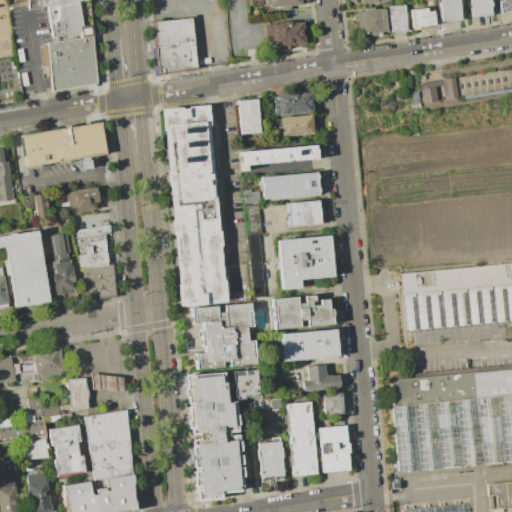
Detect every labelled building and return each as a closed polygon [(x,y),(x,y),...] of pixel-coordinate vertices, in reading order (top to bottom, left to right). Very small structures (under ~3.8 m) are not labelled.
[(86,0),(87,1),(47,7),(27,10),(26,0),(86,0)] [(303,0),(265,0),(266,9),(304,6),(303,0)] [(437,0),(456,0),(459,21),(440,22),(437,0)] [(467,0),(486,0),(488,15),(469,17),(467,0)] [(511,0),(511,13),(509,13),(507,11),(505,11),(504,14),(500,14),(498,12),(497,1),(501,1),(500,0),(511,0)] [(87,1),(90,36),(95,84),(50,91),(48,66),(42,67),(40,47),(46,47),(46,43),(79,38),(79,34),(52,38),(47,7),(87,1)] [(387,7),(403,5),(405,31),(389,32),(387,7)] [(356,11),(383,8),(385,31),(357,34),(356,22),(354,22),(353,15),(356,15),(356,11)] [(409,10),(425,9),(426,13),(432,12),(432,26),(425,26),(423,29),(411,29),(409,10)] [(158,73),(197,69),(196,65),(191,17),(153,21),(158,73)] [(306,22),(308,44),(269,47),(267,25),(306,22)] [(426,103),(423,83),(511,69),(511,90),(446,100),(444,87),(438,88),(440,101),(426,103)] [(312,93),(314,113),(282,116),(282,115),(276,116),(274,99),(280,98),(280,96),(312,93)] [(259,99),(262,133),(243,135),(241,101),(259,99)] [(231,302),(183,307),(165,110),(213,106),(231,302)] [(313,116),(315,135),(283,138),(282,119),(313,116)] [(22,137),(101,124),(106,155),(27,168),(22,137)] [(311,147),(313,160),(242,166),(241,153),(311,147)] [(0,148),(2,148),(3,160),(6,159),(12,199),(0,201),(0,148)] [(318,172),(320,196),(264,200),(262,177),(318,172)] [(102,202),(98,203),(99,210),(72,214),(69,193),(95,188),(100,188),(101,193),(106,192),(107,202),(102,202)] [(256,190),(241,191),(242,203),(256,202),(256,190)] [(36,196),(47,194),(51,217),(40,219),(36,196)] [(319,201),(321,224),(289,226),(287,204),(319,201)] [(258,268),(256,205),(244,206),(246,268),(258,268)] [(74,237),(73,229),(110,224),(111,233),(106,233),(74,237)] [(117,266),(114,230),(115,230),(121,230),(124,265),(118,266),(117,266)] [(0,235),(36,231),(47,301),(25,304),(14,306),(5,247),(0,247),(0,235)] [(78,271),(74,237),(106,233),(110,266),(80,271),(78,271)] [(71,292),(71,294),(53,297),(50,275),(51,275),(50,270),(49,271),(49,268),(50,267),(51,267),(46,237),(65,234),(68,252),(66,252),(66,259),(68,259),(69,266),(70,266),(72,283),(70,283),(71,292)] [(278,240),(331,235),(335,277),(301,280),(302,288),(282,290),(278,240)] [(511,261),(402,273),(407,331),(511,320),(511,261)] [(80,271),(83,301),(117,297),(114,265),(110,266),(80,271)] [(329,309),(332,309),(334,325),(330,325),(308,327),(307,321),(300,321),(300,328),(274,330),(271,300),(297,297),(298,304),(305,303),(305,296),(310,296),(310,293),(315,293),(315,295),(315,302),(312,302),(312,303),(312,307),(321,306),(320,301),(328,300),(329,305),(329,309)] [(191,309),(217,307),(218,313),(225,312),(224,306),(250,303),(253,327),(247,328),(248,341),(254,340),(256,364),(230,367),(229,361),(223,362),(223,368),(197,370),(196,354),(206,353),(205,345),(203,345),(201,330),(203,329),(203,324),(193,325),(191,309)] [(511,336),(416,345),(415,332),(511,323),(511,336)] [(282,334),(336,330),(338,357),(284,362),(282,334)] [(39,382),(38,378),(36,378),(36,380),(32,381),(31,375),(34,374),(31,353),(58,348),(62,371),(60,371),(60,375),(58,375),(59,379),(39,382)] [(0,382),(0,358),(9,357),(11,367),(14,380),(0,382)] [(303,382),(309,381),(307,367),(324,365),(325,376),(340,375),(340,379),(341,389),(304,392),(303,382)] [(511,368),(391,379),(399,471),(511,461),(511,368)] [(186,375),(225,371),(226,384),(235,383),(234,372),(259,370),(262,397),(236,399),(235,388),(226,388),(228,402),(235,401),(243,490),(223,492),(224,498),(198,501),(192,439),(200,439),(200,433),(191,433),(186,375)] [(95,389),(93,374),(106,376),(124,378),(125,392),(107,390),(95,389)] [(87,378),(89,407),(72,409),(70,380),(87,378)] [(325,416),(323,395),(340,393),(342,414),(325,416)] [(33,421),(41,419),(44,436),(0,443),(0,418),(10,416),(22,415),(19,401),(38,398),(40,408),(44,407),(56,405),(55,400),(67,398),(69,417),(58,419),(46,421),(46,418),(42,419),(41,416),(32,418),(33,421)] [(292,477),(317,474),(311,402),(285,404),(292,477)] [(133,475),(106,479),(96,481),(86,417),(127,410),(133,475)] [(77,425),(84,471),(55,476),(48,429),(77,425)] [(317,428),(346,426),(350,471),(321,474),(317,428)] [(44,448),(45,457),(21,461),(18,443),(42,439),(43,444),(45,443),(46,448),(44,448)] [(257,444),(279,442),(282,476),(260,478),(257,444)] [(29,511),(24,484),(26,484),(25,475),(39,473),(40,477),(42,477),(42,481),(44,481),(48,511),(29,511)] [(66,511),(63,486),(89,482),(91,495),(97,494),(96,489),(107,488),(106,479),(133,475),(136,511),(129,511),(66,511)] [(12,486),(13,486),(17,511),(0,511),(0,482),(11,481),(12,486)] [(487,511),(511,511),(511,481),(485,484),(487,511)]
